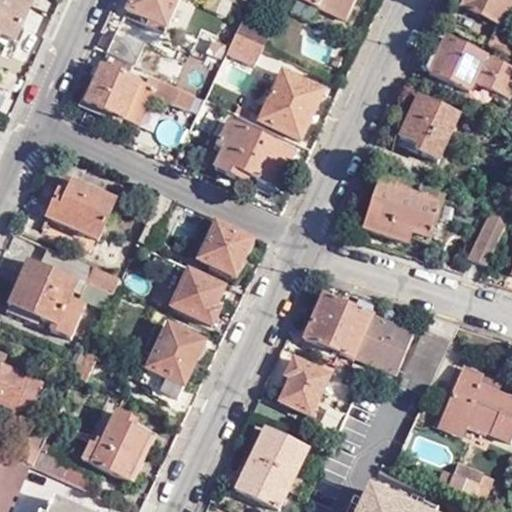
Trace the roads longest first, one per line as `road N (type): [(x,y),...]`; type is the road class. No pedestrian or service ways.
road 1 (residential): [(169,511),(295,240)]
road 2 (residential): [(30,123),(295,240)]
road 3 (residential): [(295,240),(412,0)]
road 4 (residential): [(295,240),(511,315)]
road 5 (residential): [(30,123),(84,0)]
